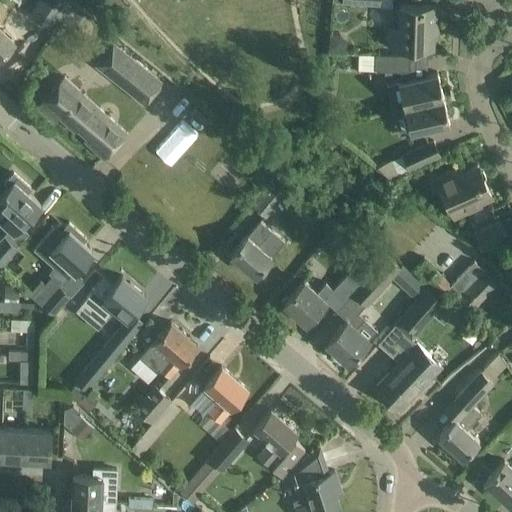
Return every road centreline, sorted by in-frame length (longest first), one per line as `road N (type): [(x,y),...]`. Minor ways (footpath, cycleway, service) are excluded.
road 1 (unclassified): [(414,488),(391,447),(0,108)]
road 2 (residential): [(494,39),(477,90),(511,174)]
